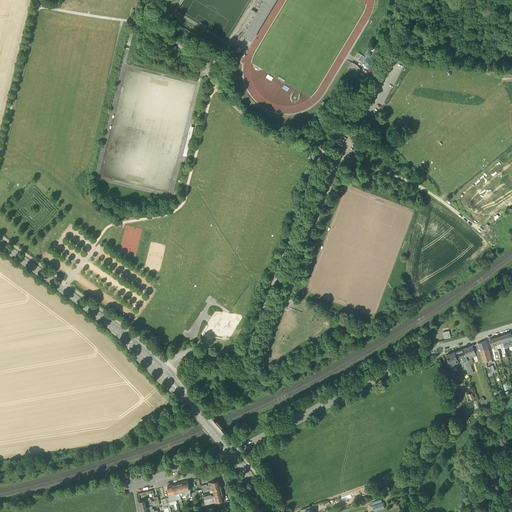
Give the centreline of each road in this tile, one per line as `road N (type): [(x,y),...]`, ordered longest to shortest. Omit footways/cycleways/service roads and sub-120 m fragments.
road 1 (unclassified): [(162,369),(191,352),(225,366),(241,363),(324,153),(396,36)]
road 2 (residential): [(511,327),(421,356),(231,452)]
road 3 (residential): [(162,369),(0,244)]
road 4 (residential): [(231,452),(133,483),(134,489),(220,470)]
road 5 (track): [(36,6),(155,28),(201,71)]
road 6 (track): [(324,153),(422,186),(480,229)]
road 7 (track): [(0,152),(36,6)]
